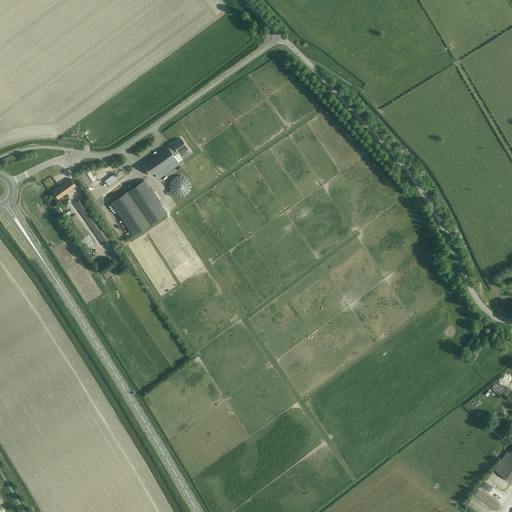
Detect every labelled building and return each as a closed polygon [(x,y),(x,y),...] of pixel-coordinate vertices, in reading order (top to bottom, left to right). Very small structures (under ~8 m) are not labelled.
[(173,145),(169,148),(174,156),(175,158),(178,162),(183,159),(180,155),(188,149),(181,138),(172,144),(173,145)] [(150,175),(175,158),(174,156),(168,148),(168,147),(143,164),(150,175)] [(84,169),(78,172),(85,185),(91,182),(84,169)] [(167,192),(185,194),(187,176),(172,174),(170,188),(168,188),(167,192)] [(58,187),(53,191),(58,198),(76,186),(71,178),(58,187)] [(121,183),(123,187),(132,182),(130,178),(121,183)] [(166,213),(144,180),(110,202),(133,235),(166,213)] [(74,203),(103,244),(111,239),(82,198),(74,203)] [(75,214),(66,220),(80,239),(89,234),(75,214)] [(112,256),(120,265),(124,261),(117,253),(112,256)] [(504,388),(495,382),(491,389),(500,395),(504,388)] [(509,450),(495,470),(510,481),(511,477),(511,450),(511,452),(509,450)] [(501,500),(504,496),(483,481),(480,485),(501,500)] [(486,496),(483,500),(495,509),(498,505),(486,496)] [(468,501),(477,509),(480,506),(470,498),(468,501)]
